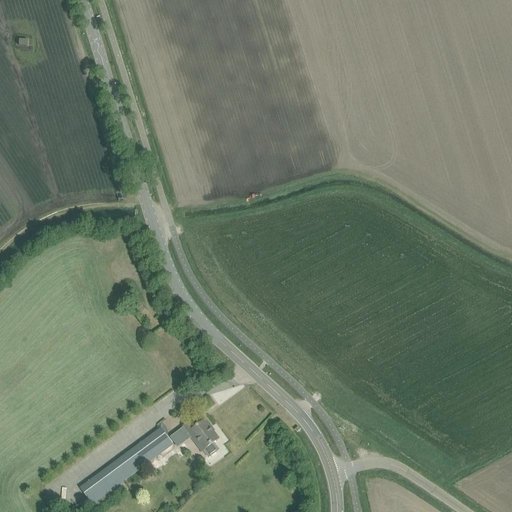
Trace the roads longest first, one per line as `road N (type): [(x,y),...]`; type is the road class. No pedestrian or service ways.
road 1 (tertiary): [(330,469),(294,408),(209,333),(174,286),(81,0)]
road 2 (unknown): [(250,369),(119,445),(67,492)]
road 3 (unclassified): [(468,511),(386,461),(330,469)]
